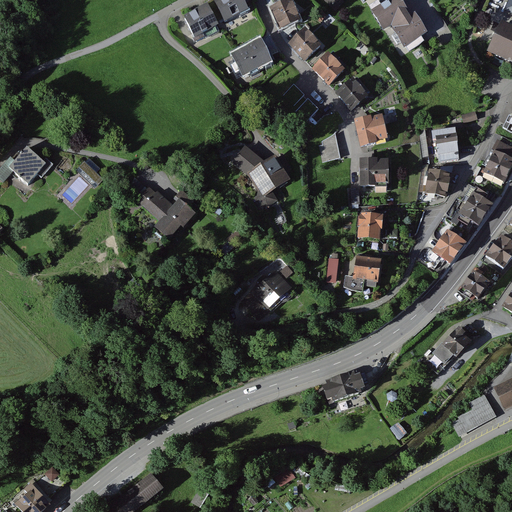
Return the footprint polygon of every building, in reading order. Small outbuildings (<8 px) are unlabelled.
[(252,0),(223,0),(217,3),(228,26),(252,14),(247,4),(253,2),(252,0)] [(343,0),(326,0),(336,10),(345,2),(343,0)] [(402,0),(393,0),(373,13),(384,32),(393,27),(406,49),(430,35),(418,15),(413,18),(402,0)] [(294,2),(271,11),(280,33),(303,23),(294,2)] [(211,8),(187,20),(198,43),(222,31),(211,8)] [(511,31),(500,26),(486,57),(511,68),(511,31)] [(307,30),(290,47),(306,64),(323,47),(307,30)] [(265,44),(234,58),(244,80),(275,65),(265,44)] [(331,55),(314,71),(331,90),(348,73),(331,55)] [(356,80),(337,96),(353,114),(372,98),(356,80)] [(304,97),(294,86),(281,99),(291,109),(304,97)] [(319,111),(308,100),(295,113),(306,124),(319,111)] [(357,124),(357,125),(364,152),(381,148),(380,144),(391,141),(386,117),(357,124)] [(453,135),(431,136),(432,161),(454,160),(453,135)] [(335,136),(322,143),(323,145),(319,146),(322,164),(340,160),(335,136)] [(492,151),(481,172),(502,183),(511,163),(511,159),(506,157),(511,147),(493,138),(488,149),(492,151)] [(247,148),(236,163),(250,175),(262,194),(258,201),(264,211),(279,202),(275,195),(293,184),(278,158),(268,164),(247,148)] [(44,165),(42,168),(26,155),(16,166),(10,162),(0,174),(0,183),(4,186),(10,181),(26,194),(36,181),(41,185),(52,172),(44,165)] [(96,190),(104,181),(97,175),(101,170),(89,159),(76,172),(96,190)] [(392,162),(363,162),(363,189),(381,189),(381,186),(392,186),(392,162)] [(448,175),(424,172),(421,195),(444,199),(448,175)] [(163,225),(158,230),(173,244),(198,216),(183,202),(176,209),(160,194),(158,196),(150,189),(148,191),(136,180),(126,191),(138,202),(130,211),(136,216),(144,207),(163,225)] [(465,201),(485,213),(491,203),(471,191),(465,201)] [(485,213),(465,201),(458,213),(478,225),(485,213)] [(378,222),(354,220),(352,243),(376,245),(378,222)] [(465,243),(446,230),(432,251),(451,264),(465,243)] [(241,232),(231,241),(242,253),(252,244),(241,232)] [(511,242),(504,237),(496,248),(511,258),(511,242)] [(508,271),(511,266),(511,258),(496,248),(489,258),(508,271)] [(380,263),(353,260),(351,283),(377,285),(380,263)] [(338,262),(329,261),(327,283),(335,284),(338,262)] [(278,271),(245,304),(263,322),(296,290),(278,271)] [(495,285),(476,272),(464,289),(483,302),(495,285)] [(462,327),(446,345),(444,343),(433,356),(446,367),(456,355),(463,360),(476,344),(472,341),(475,337),(462,327)] [(359,373),(323,385),(329,404),(365,392),(359,373)] [(511,380),(497,387),(506,408),(511,405),(511,380)] [(474,410),(452,421),(460,436),(494,419),(483,394),(469,401),(474,410)] [(132,511),(162,489),(151,476),(104,511),(132,511)] [(29,498),(27,499),(38,511),(49,511),(53,509),(33,485),(25,492),(29,498)] [(22,511),(38,511),(27,499),(18,507),(22,511)]
